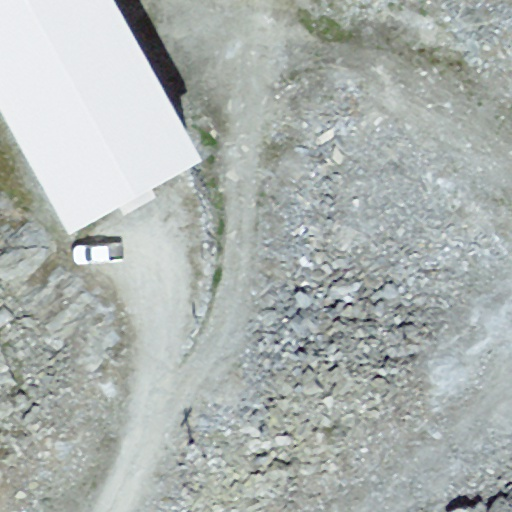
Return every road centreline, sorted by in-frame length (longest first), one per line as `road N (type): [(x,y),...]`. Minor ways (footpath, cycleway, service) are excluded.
road 1 (track): [(105,511),(145,413),(159,250),(135,197)]
road 2 (track): [(511,406),(433,463),(384,511)]
